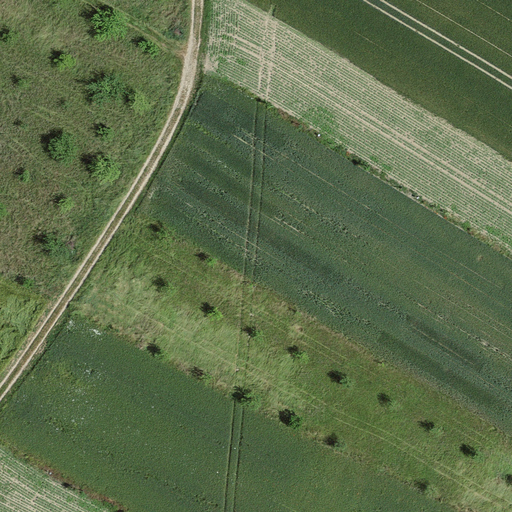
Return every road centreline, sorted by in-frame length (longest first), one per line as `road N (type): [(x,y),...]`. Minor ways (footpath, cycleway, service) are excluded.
road 1 (track): [(198,0),(183,100),(162,144),(0,392)]
road 2 (track): [(193,55),(85,0)]
